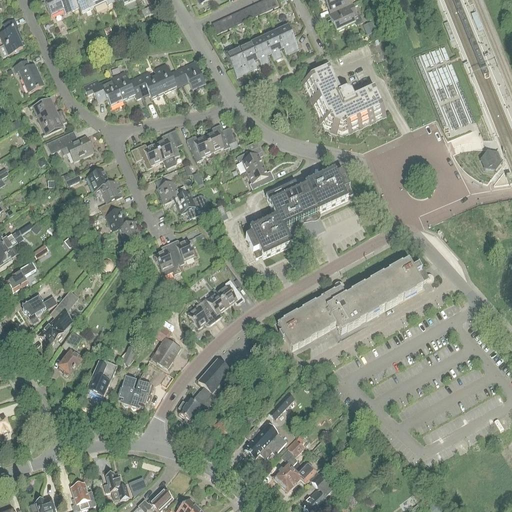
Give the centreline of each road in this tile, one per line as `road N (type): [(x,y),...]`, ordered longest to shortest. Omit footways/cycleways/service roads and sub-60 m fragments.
road 1 (residential): [(146,446),(174,393),(228,333),(405,231)]
road 2 (residential): [(386,171),(277,141),(234,101)]
road 3 (residential): [(114,134),(69,105),(20,0)]
road 4 (residential): [(511,342),(405,231)]
road 5 (residential): [(411,211),(449,196),(442,164),(418,155),(386,171)]
road 6 (residential): [(179,232),(153,234),(114,134)]
road 7 (residential): [(59,457),(0,340)]
road 8 (tertiary): [(256,511),(203,467),(146,446)]
road 9 (residential): [(114,134),(198,118),(234,101)]
